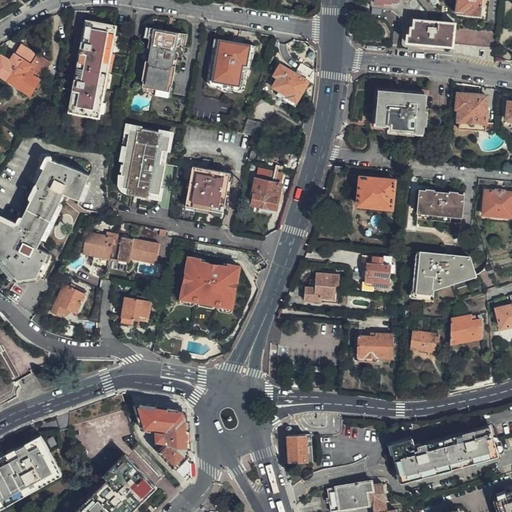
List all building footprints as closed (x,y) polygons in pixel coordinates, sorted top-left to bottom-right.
[(494,49),(496,33),(453,28),(453,23),(436,21),(437,12),(427,0),(373,0),(373,3),(398,6),(407,17),(405,42),(451,47),(451,44),(494,49)] [(457,0),(458,2),(456,2),(455,13),(479,15),(480,0),(457,0)] [(106,77),(115,26),(87,20),(68,111),(98,117),(106,77)] [(179,48),(180,46),(182,34),(148,28),(147,33),(145,40),(145,43),(148,44),(144,66),(141,66),(137,87),(139,87),(138,89),(145,90),(169,95),(169,93),(171,93),(175,72),(171,71),(172,63),(177,64),(179,55),(173,54),(175,48),(179,48)] [(182,34),(180,46),(185,47),(188,35),(182,34)] [(250,70),(253,53),(252,53),(253,45),(216,39),(215,46),(213,46),(207,81),(209,85),(217,87),(232,89),(240,91),(244,88),(246,77),(248,78),(250,70)] [(25,71),(36,53),(20,43),(9,61),(0,55),(0,75),(7,80),(15,66),(25,71)] [(49,61),(36,53),(25,71),(15,66),(7,80),(29,95),(49,61)] [(293,104),(305,84),(308,80),(280,63),(273,75),(276,78),(272,86),(278,90),(276,94),(293,104)] [(309,77),(313,72),(313,70),(301,63),(297,70),(309,77)] [(145,90),(138,89),(138,96),(168,101),(169,95),(145,90)] [(422,112),(423,96),(379,92),(376,124),(388,125),(388,130),(421,133),(423,112),(422,112)] [(482,111),(483,96),(477,95),(462,93),(456,93),(455,107),(456,108),(455,120),(462,121),(461,127),(475,128),(476,122),(484,123),(484,111),(482,111)] [(511,102),(505,101),(503,121),(511,122),(511,102)] [(253,134),(262,136),(267,122),(248,118),(243,132),(253,134)] [(153,189),(154,182),(156,182),(160,161),(138,156),(135,167),(132,185),(137,187),(135,197),(145,199),(152,200),(155,189),(153,189)] [(42,249),(37,247),(40,241),(60,199),(63,193),(68,195),(79,199),(89,175),(49,157),(41,172),(36,183),(35,182),(29,195),(29,196),(29,197),(30,198),(30,199),(31,199),(20,222),(16,221),(15,224),(0,216),(0,256),(18,279),(37,276),(44,279),(55,256),(42,249)] [(223,211),(230,173),(192,165),(185,204),(223,211)] [(275,208),(282,173),(259,168),(250,203),(252,204),(252,209),(271,213),(273,208),(275,208)] [(390,207),(393,179),(359,176),(357,204),(390,207)] [(511,217),(511,191),(503,190),(503,189),(495,188),(496,190),(484,189),(482,214),(511,217)] [(460,213),(462,193),(420,189),(418,208),(429,210),(430,211),(450,213),(450,212),(460,213)] [(110,256),(114,232),(115,230),(89,225),(87,233),(83,233),(80,250),(110,256)] [(118,233),(114,232),(110,256),(128,259),(131,249),(158,254),(160,239),(124,232),(123,234),(118,233)] [(473,275),(467,258),(415,251),(412,291),(422,292),(422,294),(432,295),(432,290),(473,275)] [(386,286),(389,257),(365,255),(363,281),(372,282),(372,285),(386,286)] [(196,260),(187,258),(184,274),(186,274),(185,282),(183,281),(180,297),(196,300),(197,296),(215,300),(215,303),(230,305),(232,290),(231,290),(233,281),(234,282),(237,266),(227,265),(226,267),(218,266),(217,268),(204,266),(205,263),(196,262),(196,260)] [(77,276),(81,268),(70,263),(67,271),(77,276)] [(333,298),(335,285),(337,284),(338,274),(315,272),(314,287),(303,286),(303,300),(319,301),(320,297),(333,298)] [(75,314),(85,293),(65,284),(51,310),(61,316),(63,312),(67,314),(69,310),(75,314)] [(148,321),(152,298),(138,295),(136,301),(124,299),(119,322),(133,325),(134,319),(148,321)] [(511,326),(511,305),(494,308),(496,329),(511,326)] [(40,309),(29,321),(32,324),(37,328),(47,316),(40,309)] [(97,330),(97,320),(82,319),(81,329),(97,330)] [(449,319),(448,342),(478,343),(478,320),(449,319)] [(437,350),(438,332),(412,330),(412,348),(437,350)] [(389,360),(391,335),(357,332),(355,361),(372,362),(372,359),(389,360)] [(180,347),(173,345),(172,353),(169,352),(169,354),(181,357),(181,355),(179,354),(180,347)] [(105,400),(70,411),(69,426),(74,424),(126,408),(122,394),(105,400)] [(152,444),(185,481),(190,476),(190,462),(184,455),(189,450),(188,432),(186,415),(181,411),(178,410),(178,408),(166,406),(166,408),(156,407),(156,404),(139,401),(139,404),(132,404),(139,424),(147,425),(157,427),(156,438),(150,440),(150,442),(152,444)] [(498,453),(490,425),(471,430),(449,436),(422,443),(421,442),(415,443),(413,437),(392,443),(395,452),(402,479),(426,473),(460,464),(498,453)] [(312,460),(309,432),(286,434),(289,462),(312,460)] [(0,504),(36,485),(60,472),(41,437),(18,449),(0,458),(0,504)] [(126,511),(154,485),(126,457),(108,474),(100,482),(94,487),(68,511),(126,511)] [(329,502),(330,510),(343,508),(359,505),(372,503),(370,491),(382,489),(381,481),(372,483),(371,481),(347,484),(327,488),(328,497),(326,498),(326,500),(326,503),(329,502)] [(386,510),(382,489),(370,491),(372,503),(373,511),(396,511),(395,508),(386,510)] [(511,511),(511,490),(497,495),(502,511),(511,511)]
